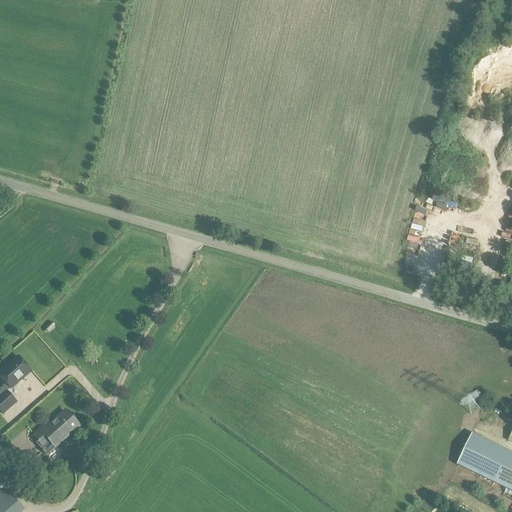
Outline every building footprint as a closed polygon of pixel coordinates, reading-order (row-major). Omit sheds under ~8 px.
[(51,323),(45,329),(45,330),(46,332),(48,332),(54,326),(54,325),(52,323),(51,323)] [(6,367),(0,372),(0,376),(6,384),(2,387),(6,392),(7,392),(10,388),(11,389),(31,371),(18,357),(9,364),(10,365),(7,367),(6,367)] [(70,368),(61,376),(68,384),(77,376),(70,368)] [(6,392),(0,397),(0,411),(2,414),(16,402),(7,392),(6,392)] [(34,436),(43,447),(52,439),(58,445),(80,426),(72,417),(71,418),(64,411),(48,426),(47,424),(34,436)] [(511,454),(473,435),(458,465),(511,491),(511,454)] [(110,466),(103,476),(108,479),(115,469),(110,466)] [(5,487),(0,491),(0,511),(22,511),(25,510),(5,487)] [(461,494),(453,504),(462,511),(470,511),(475,506),(461,494)]
